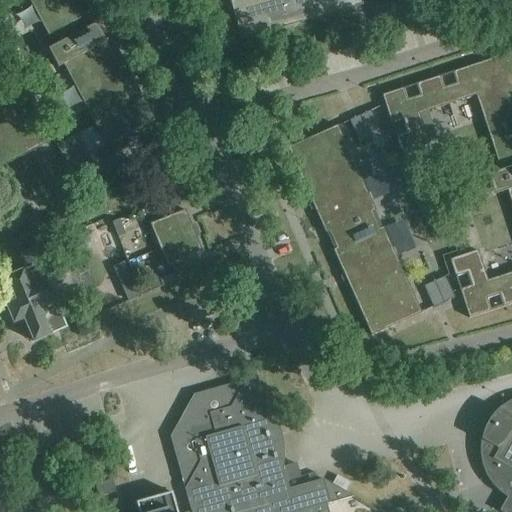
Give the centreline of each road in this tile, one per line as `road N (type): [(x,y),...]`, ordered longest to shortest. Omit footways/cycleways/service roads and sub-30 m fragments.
road 1 (unclassified): [(204,116),(511,28)]
road 2 (unclassified): [(288,325),(0,416)]
road 3 (unclassified): [(204,116),(288,325)]
road 4 (unclassified): [(511,331),(323,381)]
road 5 (unclassified): [(378,415),(511,380)]
road 6 (unclassified): [(136,0),(204,116)]
